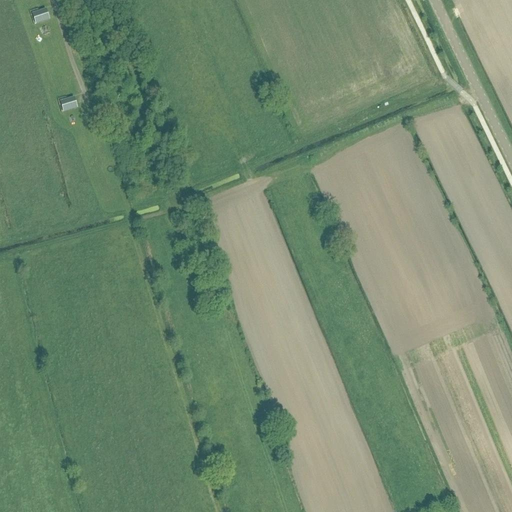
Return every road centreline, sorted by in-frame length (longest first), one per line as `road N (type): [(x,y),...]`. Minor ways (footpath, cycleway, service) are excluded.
road 1 (residential): [(511,160),(433,0)]
road 2 (track): [(52,0),(99,132)]
